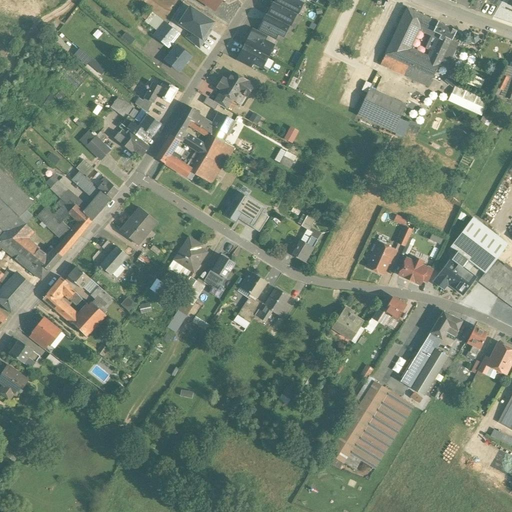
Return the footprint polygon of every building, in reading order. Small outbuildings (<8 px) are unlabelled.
[(200,0),(214,9),(220,0),(200,0)] [(297,2),(293,0),(275,0),(274,3),(295,14),(295,15),(296,15),(302,4),(298,2),(297,2)] [(295,14),(274,3),(273,2),(267,15),(288,26),(288,27),(289,27),(295,15),(295,14)] [(189,33),(202,42),(206,36),(213,25),(189,8),(178,26),(189,33)] [(423,16),(408,9),(407,8),(381,64),(403,74),(403,76),(428,87),(433,77),(439,65),(438,64),(436,64),(428,60),(407,50),(417,29),(419,25),(423,16)] [(145,20),(157,29),(164,19),(152,11),(145,20)] [(288,26),(267,15),(266,14),(260,26),(261,26),(261,25),(278,34),(277,34),(283,37),(288,27),(288,26)] [(430,19),(423,16),(419,25),(425,28),(430,19)] [(437,23),(430,19),(425,28),(424,32),(431,35),(433,31),(437,23)] [(179,34),(165,23),(154,36),(168,47),(172,42),(179,34)] [(447,28),(437,23),(433,31),(440,35),(435,45),(428,60),(436,64),(438,64),(450,40),(451,41),(456,31),(447,27),(447,28)] [(278,34),(261,25),(261,26),(258,31),(266,36),(274,40),(277,34),(278,34)] [(258,31),(254,30),(251,35),(264,41),(266,36),(258,31)] [(440,35),(433,31),(431,35),(428,42),(435,45),(440,35)] [(189,33),(185,39),(199,50),(208,37),(206,36),(202,42),(189,33)] [(251,35),(250,34),(245,45),(267,57),(273,46),(264,41),(251,35)] [(477,36),(473,34),(469,37),(469,42),(474,44),(478,41),(477,36)] [(450,40),(438,64),(439,65),(446,68),(458,44),(451,41),(450,40)] [(190,57),(172,42),(169,45),(174,49),(165,60),(178,71),(190,57)] [(267,57),(245,45),(239,56),(240,56),(253,63),(262,67),(267,57)] [(253,63),(240,56),(238,62),(250,68),(253,63)] [(511,68),(507,66),(502,75),(508,78),(502,91),(506,93),(509,84),(511,84),(511,80),(511,68)] [(232,73),(227,82),(223,79),(220,84),(224,87),(221,92),(232,99),(233,96),(236,98),(239,92),(246,96),(253,86),(232,73)] [(448,74),(444,78),(452,85),(456,81),(448,74)] [(508,78),(502,75),(493,94),(498,97),(501,91),(502,91),(508,78)] [(301,80),(295,76),(289,88),(296,91),(301,80)] [(177,90),(163,82),(160,88),(153,85),(150,90),(150,91),(156,95),(157,95),(170,103),(177,90)] [(133,96),(125,89),(120,94),(128,101),(133,96)] [(369,89),(356,116),(393,133),(405,105),(369,89)] [(489,103),(456,89),(449,104),(483,119),(489,103)] [(59,92),(56,90),(53,93),(56,95),(56,96),(60,100),(64,95),(60,91),(59,92)] [(150,90),(149,90),(144,97),(153,103),(157,95),(156,95),(150,91),(150,90)] [(232,99),(221,92),(214,102),(225,109),(232,99)] [(105,99),(97,94),(92,104),(100,109),(105,99)] [(218,104),(206,97),(203,103),(214,110),(218,104)] [(132,108),(118,98),(110,108),(125,119),(128,115),(132,108)] [(151,106),(139,99),(135,104),(141,109),(146,113),(147,113),(151,106)] [(419,106),(409,101),(403,117),(412,121),(419,106)] [(100,109),(92,104),(88,111),(96,115),(100,109)] [(235,121),(218,113),(212,125),(203,120),(204,119),(197,115),(198,113),(188,106),(184,114),(191,118),(189,120),(209,133),(210,134),(210,135),(223,142),(235,121)] [(141,109),(134,119),(135,120),(133,122),(139,126),(147,115),(146,113),(141,109)] [(191,118),(184,114),(180,121),(186,125),(189,120),(191,118)] [(134,119),(128,115),(125,119),(121,124),(127,129),(132,122),(133,122),(135,120),(134,119)] [(161,124),(147,115),(139,126),(139,127),(147,133),(153,137),(154,135),(156,132),(161,124)] [(263,120),(254,115),(250,121),(259,127),(263,120)] [(209,133),(189,120),(186,125),(206,137),(209,133)] [(186,125),(180,121),(170,136),(179,141),(195,151),(199,153),(204,146),(182,132),(186,125)] [(133,122),(132,122),(127,129),(142,141),(147,133),(139,127),(139,126),(133,122)] [(290,125),(284,137),(293,141),(299,129),(290,125)] [(120,131),(115,138),(117,140),(117,141),(120,143),(129,132),(123,128),(120,131)] [(149,147),(129,132),(120,143),(130,151),(133,147),(143,155),(149,147)] [(223,142),(210,135),(204,146),(199,153),(200,154),(222,166),(233,148),(223,142)] [(170,136),(156,158),(164,164),(169,156),(172,151),(179,141),(170,136)] [(109,151),(95,137),(86,146),(101,160),(109,151)] [(59,158),(51,151),(46,158),(54,165),(59,158)] [(185,159),(172,151),(169,156),(182,164),(185,159)] [(199,153),(195,151),(192,156),(197,159),(200,154),(199,153)] [(286,152),(280,164),(290,169),(295,157),(286,152)] [(200,154),(197,159),(192,156),(186,166),(191,169),(190,172),(194,174),(199,177),(205,166),(217,174),(222,166),(200,154)] [(182,164),(169,156),(164,164),(186,178),(190,172),(191,169),(186,166),(182,164)] [(92,170),(88,166),(84,170),(81,174),(86,178),(92,170)] [(217,174),(205,166),(199,177),(211,184),(217,174)] [(33,203),(0,170),(0,222),(11,210),(19,218),(33,203)] [(256,177),(248,172),(245,178),(253,183),(256,177)] [(81,174),(80,173),(73,180),(81,187),(82,187),(95,199),(94,199),(90,205),(83,213),(86,216),(91,221),(102,209),(111,199),(97,187),(91,182),(86,178),(81,174)] [(96,176),(91,182),(97,187),(102,182),(99,180),(99,179),(96,176)] [(118,190),(102,176),(99,179),(99,180),(102,182),(97,187),(111,199),(118,190)] [(87,208),(69,190),(58,181),(50,189),(60,199),(61,200),(66,204),(69,200),(75,205),(83,213),(90,205),(89,205),(87,208)] [(237,219),(250,199),(239,193),(224,216),(235,223),(237,219)] [(263,214),(265,209),(250,199),(237,219),(253,229),(263,214)] [(61,200),(49,212),(54,217),(53,218),(60,224),(70,213),(69,212),(75,205),(69,200),(66,204),(61,200)] [(83,213),(75,205),(69,212),(70,213),(79,222),(86,228),(91,221),(86,216),(83,213)] [(138,208),(120,230),(137,244),(156,222),(138,208)] [(19,218),(11,210),(0,222),(0,246),(41,280),(48,272),(32,257),(38,250),(27,240),(34,232),(19,218)] [(393,219),(403,225),(407,219),(397,213),(393,219)] [(269,217),(263,214),(253,229),(259,233),(269,217)] [(315,219),(307,215),(301,226),(309,231),(315,219)] [(506,245),(471,218),(450,246),(484,273),(477,282),(486,288),(500,270),(502,266),(495,261),(506,245)] [(79,222),(70,233),(66,230),(64,233),(61,236),(64,239),(54,251),(61,257),(70,247),(86,228),(79,222)] [(404,227),(397,243),(405,246),(412,231),(404,227)] [(321,234),(314,230),(310,236),(311,237),(317,240),(321,234)] [(432,232),(430,237),(441,242),(443,237),(432,232)] [(496,238),(506,245),(510,241),(500,233),(496,238)] [(417,236),(414,244),(418,246),(422,238),(417,236)] [(307,244),(300,240),(292,255),(304,263),(313,248),(313,247),(317,240),(311,237),(307,244)] [(197,243),(189,238),(182,247),(184,248),(177,260),(175,259),(174,260),(193,273),(207,253),(195,246),(197,243)] [(396,251),(375,242),(374,245),(373,244),(370,251),(371,251),(370,254),(372,256),(367,268),(382,274),(387,262),(390,264),(396,251)] [(128,256),(116,246),(109,254),(110,255),(107,258),(106,257),(99,265),(100,266),(111,274),(110,275),(111,275),(128,256)] [(53,250),(47,257),(38,250),(32,257),(48,272),(61,257),(54,251),(53,250)] [(149,261),(140,254),(137,259),(146,266),(149,261)] [(234,264),(221,256),(213,270),(217,273),(216,274),(218,275),(213,282),(220,286),(225,278),(234,264)] [(412,261),(406,259),(399,275),(419,285),(421,280),(427,268),(426,268),(421,265),(422,262),(413,258),(412,261)] [(474,278),(450,260),(433,282),(443,289),(446,284),(461,295),(474,278)] [(427,268),(421,280),(427,283),(433,269),(427,266),(426,268),(427,268)] [(511,272),(511,273),(502,266),(500,270),(486,288),(495,295),(494,296),(496,297),(497,296),(507,304),(506,305),(508,306),(509,305),(511,307),(511,272)] [(90,279),(77,267),(68,277),(81,289),(90,279)] [(15,273),(0,289),(0,303),(11,314),(34,287),(15,273)] [(266,283),(253,274),(249,279),(246,277),(240,287),(253,296),(251,298),(255,301),(256,299),(266,283)] [(82,299),(60,277),(48,292),(56,298),(61,292),(76,304),(80,301),(82,299)] [(190,277),(183,287),(189,291),(196,281),(190,277)] [(112,298),(102,290),(102,291),(98,287),(91,294),(98,299),(93,305),(101,311),(103,308),(112,298)] [(266,306),(272,310),(276,313),(284,302),(287,297),(277,290),(266,306)] [(56,298),(48,292),(43,299),(72,324),(78,317),(62,302),(62,303),(56,298)] [(251,298),(241,315),(250,322),(255,315),(262,304),(256,299),(255,301),(251,298)] [(405,306),(393,298),(384,311),(389,314),(397,318),(405,306)] [(284,302),(276,313),(284,318),(291,307),(284,302)] [(86,309),(78,317),(72,324),(81,332),(85,336),(105,315),(104,314),(101,311),(93,305),(92,303),(86,309)] [(266,306),(262,304),(255,315),(265,321),(272,310),(266,306)] [(352,313),(345,308),(331,328),(350,341),(362,323),(351,315),(352,313)] [(384,311),(379,319),(383,321),(384,322),(389,314),(384,311)] [(168,328),(177,334),(187,317),(178,312),(168,328)] [(462,321),(443,312),(430,333),(441,340),(445,333),(449,327),(457,331),(462,321)] [(60,332),(44,319),(33,332),(34,333),(48,344),(49,345),(60,332)] [(457,331),(449,327),(445,333),(454,337),(457,331)] [(487,333),(474,327),(466,343),(472,346),(469,352),(475,356),(479,349),(487,333)] [(48,344),(34,333),(30,338),(44,349),(48,344)] [(441,340),(430,333),(423,343),(435,350),(441,340)] [(32,351),(18,341),(10,353),(24,363),(28,358),(32,351)] [(435,350),(423,343),(400,382),(411,389),(412,388),(435,350)] [(504,347),(498,344),(490,360),(488,365),(489,366),(495,369),(496,373),(501,375),(505,374),(510,363),(511,358),(511,350),(508,351),(505,350),(504,347)] [(107,349),(101,345),(97,353),(102,356),(107,349)] [(446,357),(435,350),(412,388),(424,395),(446,357)] [(40,356),(32,351),(28,358),(35,363),(40,356)] [(63,365),(50,354),(45,360),(59,371),(63,365)] [(484,357),(481,363),(478,370),(485,374),(489,366),(488,365),(490,360),(484,357)] [(35,363),(28,358),(24,363),(31,369),(35,363)] [(27,380),(7,366),(0,376),(0,382),(4,385),(15,393),(20,385),(22,387),(27,380)] [(414,406),(374,381),(328,454),(342,463),(349,454),(374,469),(414,406)] [(15,393),(4,385),(0,391),(10,399),(15,393)] [(421,399),(418,397),(418,396),(414,393),(410,397),(415,401),(415,400),(419,403),(421,399)] [(511,394),(511,395),(506,407),(498,421),(511,428),(511,394)]
